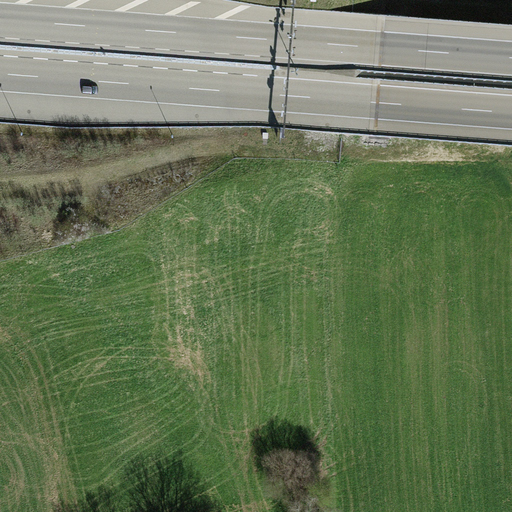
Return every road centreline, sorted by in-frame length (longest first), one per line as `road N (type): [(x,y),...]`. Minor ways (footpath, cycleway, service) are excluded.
road 1 (motorway): [(511,57),(0,18)]
road 2 (motorway): [(0,74),(511,113)]
